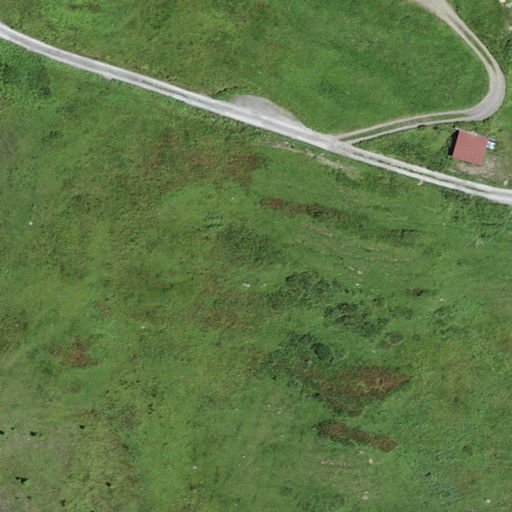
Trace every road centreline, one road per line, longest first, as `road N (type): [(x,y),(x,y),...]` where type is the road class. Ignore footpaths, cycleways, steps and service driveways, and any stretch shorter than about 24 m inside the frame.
road 1 (track): [(0,18),(85,58),(511,188)]
road 2 (track): [(342,136),(452,109),(511,64)]
